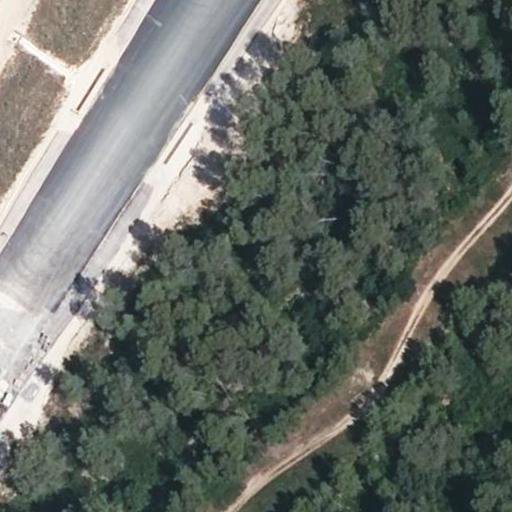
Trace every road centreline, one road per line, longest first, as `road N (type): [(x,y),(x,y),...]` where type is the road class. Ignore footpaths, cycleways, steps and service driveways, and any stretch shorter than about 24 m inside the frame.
road 1 (track): [(236,511),(290,446),(360,405),(400,360),(447,262),(511,197)]
road 2 (primary): [(0,325),(210,0)]
